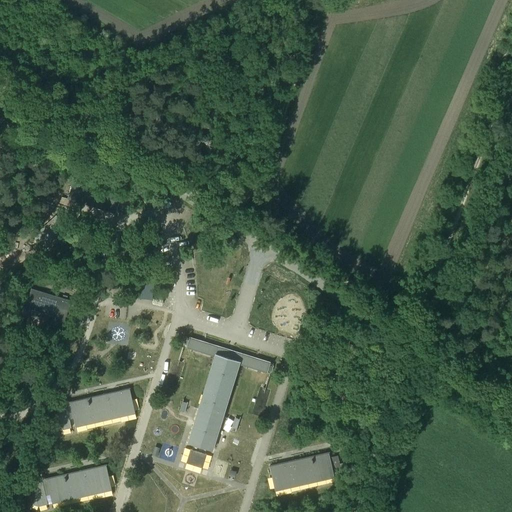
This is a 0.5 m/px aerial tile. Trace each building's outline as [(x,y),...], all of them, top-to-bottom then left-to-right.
[(116,213),(121,196),(80,183),(75,200),(116,213)] [(41,233),(47,240),(64,225),(58,217),(41,233)] [(134,276),(131,296),(152,299),(154,278),(134,276)] [(125,288),(109,287),(108,294),(124,296),(125,288)] [(22,315),(63,327),(71,300),(32,288),(22,315)] [(190,338),(187,346),(216,355),(188,443),(212,450),(240,362),(268,371),(270,363),(190,338)] [(344,360),(352,362),(358,345),(349,343),(344,360)] [(130,388),(115,392),(71,402),(65,400),(64,403),(56,405),(60,418),(57,428),(63,430),(72,427),(70,419),(74,418),(76,427),(136,413),(130,388)] [(204,465),(207,451),(190,448),(187,462),(204,465)] [(329,452),(270,465),(275,490),(335,476),(333,468),(341,466),(338,455),(330,457),(329,452)] [(33,482),(36,495),(34,504),(39,506),(48,504),(46,495),(51,494),(53,503),(112,489),(107,465),(47,478),(42,477),(41,480),(33,482)]
